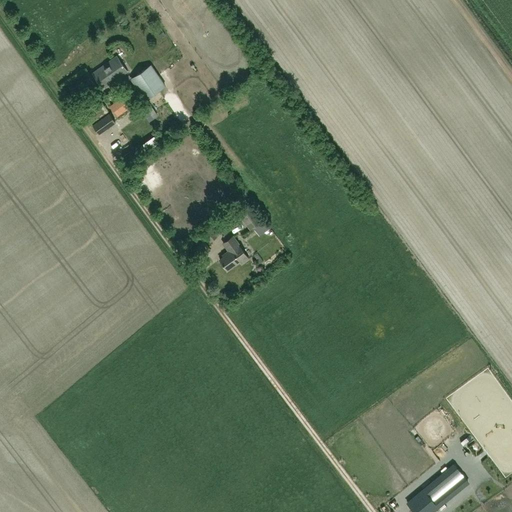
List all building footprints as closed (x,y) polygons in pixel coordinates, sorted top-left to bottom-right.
[(103,89),(128,71),(117,56),(92,73),(103,89)] [(166,86),(152,65),(131,80),(145,101),(166,86)] [(117,117),(134,104),(128,95),(110,107),(117,117)] [(102,102),(85,114),(91,124),(108,112),(102,102)] [(151,105),(141,111),(147,119),(156,113),(151,105)] [(99,134),(115,122),(109,114),(93,126),(99,134)] [(237,212),(246,224),(252,231),(263,222),(248,204),(237,212)] [(212,243),(218,238),(208,225),(202,230),(212,243)] [(243,265),(250,260),(234,238),(225,245),(231,253),(221,261),(229,272),(241,262),(243,265)] [(211,256),(203,262),(206,267),(215,262),(211,256)] [(454,465),(407,503),(414,511),(431,511),(468,482),(465,478),(464,476),(433,501),(428,496),(459,470),(454,465)]
